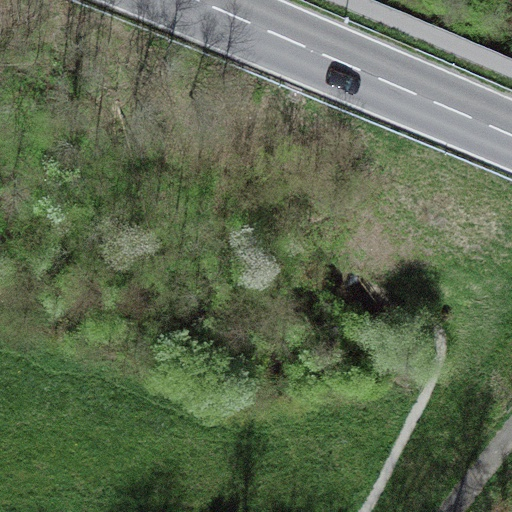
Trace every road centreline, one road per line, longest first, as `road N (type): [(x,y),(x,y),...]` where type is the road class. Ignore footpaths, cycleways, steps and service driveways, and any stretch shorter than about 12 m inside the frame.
road 1 (primary): [(189,0),(511,134)]
road 2 (track): [(510,0),(368,275)]
